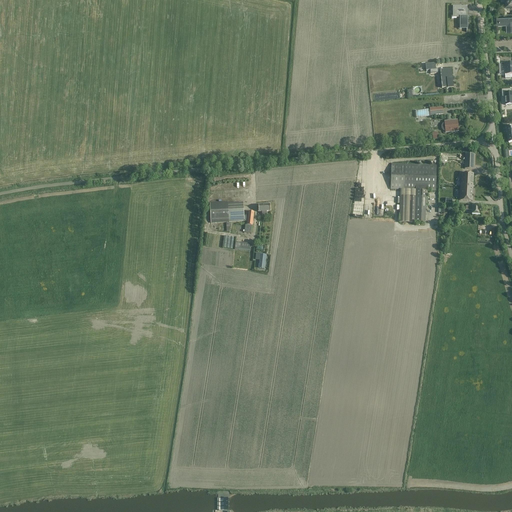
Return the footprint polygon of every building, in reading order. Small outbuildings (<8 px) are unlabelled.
[(467,26),(467,6),(466,6),(453,6),(453,16),(453,18),(456,18),(461,18),(461,26),(462,26),(466,26),(467,26)] [(511,17),(499,18),(499,24),(506,24),(506,32),(511,31),(511,17)] [(451,69),(440,70),(441,88),(448,88),(448,89),(453,88),(452,78),(451,69)] [(511,89),(502,90),(502,98),(505,98),(505,105),(511,104),(511,92),(511,93),(511,89)] [(446,132),(457,131),(456,121),(445,122),(446,132)] [(465,154),(465,169),(474,169),(474,154),(465,154)] [(415,190),(415,197),(409,196),(408,223),(424,223),(425,210),(426,210),(427,190),(435,191),(436,166),(391,165),(390,189),(415,190)] [(472,201),(473,174),(461,173),(459,201),(472,201)] [(252,226),(253,212),(248,212),(248,216),(244,216),(243,203),(227,204),(227,202),(209,203),(210,223),(243,221),(247,222),(247,225),(248,225),(247,232),(251,232),(252,226)] [(266,212),(270,212),(269,205),(258,206),(258,212),(261,212),(262,216),(266,216),(266,212)] [(479,215),(479,207),(472,206),(472,207),(465,206),(465,210),(472,211),(471,215),(479,215)] [(233,238),(223,237),(222,249),(232,250),(233,238)] [(249,252),(250,245),(235,243),(234,250),(249,252)] [(257,254),(256,259),(260,259),(259,268),(264,269),(266,255),(257,254)]
